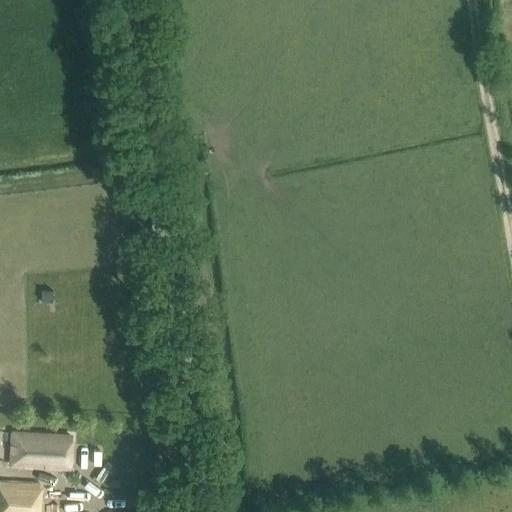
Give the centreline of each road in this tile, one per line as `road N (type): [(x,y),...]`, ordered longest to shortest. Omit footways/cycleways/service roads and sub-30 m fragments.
road 1 (tertiary): [(193,511),(128,0)]
road 2 (track): [(471,0),(511,246)]
